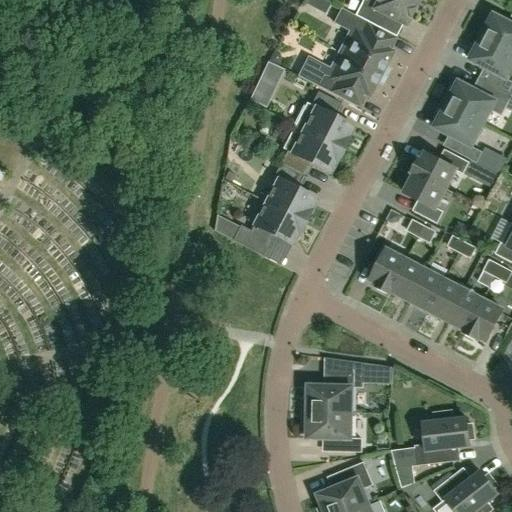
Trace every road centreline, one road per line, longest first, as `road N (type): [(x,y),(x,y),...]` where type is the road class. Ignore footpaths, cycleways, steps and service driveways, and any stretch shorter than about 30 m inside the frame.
road 1 (residential): [(298,296),(459,0)]
road 2 (residential): [(298,296),(503,399)]
road 3 (residential): [(292,511),(280,384),(298,296)]
